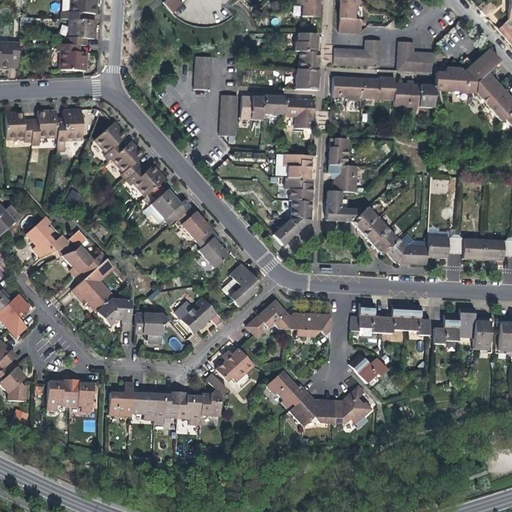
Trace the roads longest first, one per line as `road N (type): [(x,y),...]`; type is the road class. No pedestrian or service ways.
road 1 (residential): [(0,264),(90,362),(105,363),(178,365),(284,279)]
road 2 (residential): [(284,279),(108,85)]
road 3 (residential): [(511,291),(340,287)]
